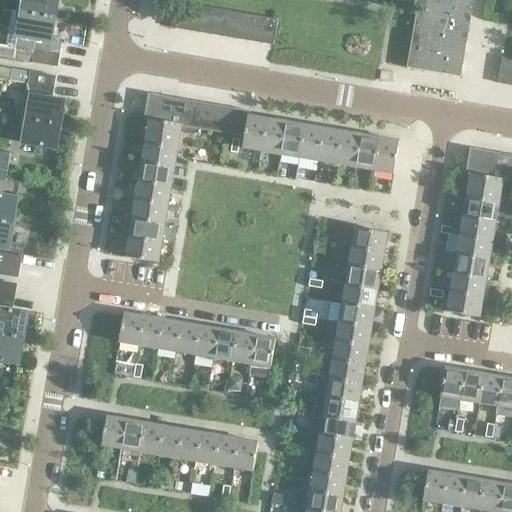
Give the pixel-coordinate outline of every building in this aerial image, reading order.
[(53,18),(55,0),(23,0),(23,3),(18,2),(17,12),(53,18)] [(470,18),(473,0),(417,0),(416,9),(470,18)] [(185,30),(189,5),(176,2),(172,28),(185,30)] [(197,32),(202,7),(189,5),(185,30),(197,32)] [(210,34),(214,9),(202,7),(197,32),(210,34)] [(222,37),(227,11),(214,9),(210,34),(222,37)] [(467,37),(470,18),(416,9),(413,28),(467,37)] [(235,39),(239,13),(227,11),(222,37),(235,39)] [(49,41),(53,18),(17,12),(15,21),(20,22),(17,36),(35,39),(36,38),(49,41)] [(247,41),(252,15),(239,13),(235,39),(247,41)] [(260,43),(264,18),(252,15),(247,41),(260,43)] [(273,45),(277,20),(264,18),(260,43),(273,45)] [(464,57),(467,37),(413,28),(410,47),(464,57)] [(57,54),(59,43),(49,41),(36,38),(35,39),(34,50),(57,54)] [(460,77),(464,57),(410,47),(406,68),(460,77)] [(55,66),(57,54),(34,50),(32,62),(55,66)] [(511,86),(511,77),(511,59),(502,58),(497,83),(511,86)] [(391,83),(393,73),(380,71),(379,80),(391,83)] [(51,88),(54,76),(30,72),(28,84),(51,88)] [(50,99),(51,88),(28,84),(26,96),(31,97),(31,96),(50,99)] [(184,127),(188,101),(148,94),(144,120),(149,121),(149,120),(181,125),(181,126),(184,127)] [(58,125),(62,101),(50,99),(31,96),(31,97),(28,110),(23,109),(22,119),(58,125)] [(196,129),(200,103),(188,101),(184,127),(196,129)] [(208,131),(212,105),(200,103),(196,129),(208,131)] [(220,133),(225,107),(212,105),(208,131),(220,133)] [(232,135),(237,109),(225,107),(220,133),(232,135)] [(245,137),(248,116),(249,116),(250,111),(237,109),(232,135),(244,137),(245,137)] [(261,152),(267,119),(249,116),(248,116),(245,137),(244,137),(242,149),(261,152)] [(54,149),(58,125),(22,119),(20,128),(25,129),(23,143),(54,149)] [(280,155),(286,122),(267,119),(261,152),(280,155)] [(177,150),(181,126),(181,125),(149,120),(149,121),(145,144),(177,150)] [(299,158),(304,126),(286,122),(280,155),(299,158)] [(318,161),(323,129),(304,126),(299,158),(318,161)] [(336,165),(342,132),(323,129),(318,161),(336,165)] [(355,168),(361,135),(342,132),(336,165),(355,168)] [(374,171),(379,138),(361,135),(355,168),(374,171)] [(393,174),(399,142),(379,138),(374,171),(393,174)] [(232,140),(230,152),(237,154),(239,141),(232,140)] [(174,168),(177,150),(145,144),(141,163),(174,168)] [(505,181),(509,155),(470,149),(465,174),(470,175),(470,174),(503,180),(503,181),(505,181)] [(0,175),(10,176),(12,151),(0,150),(0,175)] [(171,187),(174,168),(141,163),(138,181),(171,187)] [(499,204),(503,181),(503,180),(470,174),(470,175),(466,199),(499,204)] [(168,206),(171,187),(138,181),(135,200),(168,206)] [(0,221),(12,224),(16,198),(0,195),(0,221)] [(495,223),(499,204),(466,199),(463,217),(495,223)] [(165,224),(168,206),(135,200),(132,219),(165,224)] [(492,242),(495,223),(463,217),(459,236),(492,242)] [(161,243),(165,224),(132,219),(129,238),(161,243)] [(0,247),(8,248),(12,224),(0,221),(0,247)] [(455,228),(441,226),(440,233),(453,235),(455,228)] [(384,253),(387,234),(354,228),(351,248),(384,253)] [(489,260),(492,242),(459,236),(456,255),(489,260)] [(158,263),(161,243),(129,238),(125,257),(158,263)] [(0,260),(18,263),(20,252),(21,251),(8,248),(0,247),(0,260)] [(381,272),(384,253),(351,248),(348,266),(381,272)] [(486,279),(489,260),(456,255),(453,274),(486,279)] [(0,273),(16,276),(18,263),(0,260),(0,273)] [(378,291),(381,272),(348,266),(345,285),(378,291)] [(483,298),(486,279),(453,274),(450,292),(483,298)] [(321,289),(323,282),(310,279),(308,287),(321,289)] [(0,296),(12,298),(15,285),(0,282),(0,296)] [(374,309),(378,291),(345,285),(342,304),(374,309)] [(442,299),(444,292),(430,289),(429,296),(442,299)] [(479,317),(483,298),(450,292),(447,312),(479,317)] [(0,308),(11,310),(12,298),(0,296),(0,308)] [(371,328),(374,309),(342,304),(338,323),(371,328)] [(26,313),(11,310),(0,308),(0,334),(22,338),(26,313)] [(304,310),(303,317),(316,319),(317,312),(304,310)] [(139,346),(144,317),(124,313),(119,342),(139,346)] [(157,349),(162,320),(144,317),(139,346),(157,349)] [(315,326),(316,319),(303,317),(302,324),(315,326)] [(176,352),(181,323),(162,320),(157,349),(176,352)] [(195,355),(200,326),(181,323),(176,352),(195,355)] [(368,347),(371,328),(338,323),(335,341),(368,347)] [(214,359),(219,329),(200,326),(195,355),(214,359)] [(232,362),(237,333),(219,329),(214,359),(232,362)] [(251,365),(256,336),(237,333),(232,362),(251,365)] [(0,361),(18,364),(22,338),(0,334),(0,361)] [(270,368),(274,349),(275,339),(256,336),(251,365),(270,368)] [(365,366),(368,347),(335,341),(332,360),(365,366)] [(298,347),(297,354),(310,356),(311,349),(298,347)] [(362,384),(365,366),(332,360),(329,379),(362,384)] [(116,363),(114,374),(133,377),(135,366),(116,363)] [(143,365),(136,364),(133,377),(140,379),(143,365)] [(460,401),(465,371),(445,368),(440,397),(460,401)] [(478,404),(483,374),(465,371),(460,401),(478,404)] [(497,407),(502,378),(483,374),(478,404),(497,407)] [(511,409),(511,379),(502,378),(497,407),(511,409)] [(358,403),(362,384),(329,379),(326,398),(358,403)] [(355,422),(358,403),(326,398),(323,416),(355,422)] [(352,441),(355,422),(323,416),(319,435),(352,441)] [(121,449),(126,420),(107,417),(102,446),(121,449)] [(140,452),(145,423),(126,420),(121,449),(140,452)] [(454,432),(462,433),(463,424),(456,422),(454,432)] [(159,456),(163,426),(145,423),(140,452),(159,456)] [(177,459),(182,430),(163,426),(159,456),(177,459)] [(492,438),(493,429),(486,427),(485,437),(492,438)] [(501,430),(493,429),(492,438),(499,439),(501,430)] [(196,462),(201,433),(182,430),(177,459),(196,462)] [(215,465),(220,436),(201,433),(196,462),(215,465)] [(349,459),(352,441),(319,435),(316,454),(349,459)] [(234,468),(238,439),(220,436),(215,465),(234,468)] [(253,472),(256,453),(258,443),(238,439),(234,468),(253,472)] [(346,478),(349,459),(316,454),(313,473),(346,478)] [(127,483),(134,484),(136,472),(129,471),(127,483)] [(442,504),(447,475),(428,471),(423,501),(442,504)] [(343,497),(346,478),(313,473),(310,491),(343,497)] [(461,507),(466,478),(447,475),(442,504),(461,507)] [(480,510),(485,481),(466,478),(461,507),(480,510)] [(490,511),(498,511),(503,484),(485,481),(480,510),(490,511)] [(511,511),(511,485),(503,484),(498,511),(511,511)] [(221,499),(228,500),(230,486),(223,485),(221,499)] [(318,511),(340,511),(343,497),(310,491),(307,510),(318,511)] [(273,494),(271,504),(281,506),(282,496),(273,494)]
